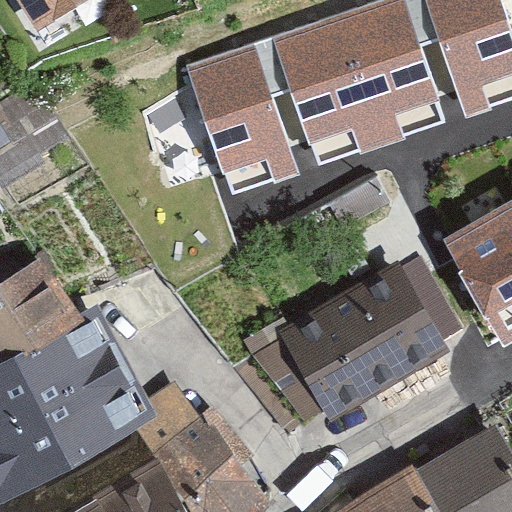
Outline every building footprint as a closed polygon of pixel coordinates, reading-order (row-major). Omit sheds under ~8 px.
[(12,0),(31,29),(77,0),(12,0)] [(511,30),(502,0),(378,0),(186,63),(230,196),(511,103),(511,30)] [(511,211),(455,244),(508,337),(511,334),(511,211)] [(0,493),(150,411),(96,311),(80,319),(41,263),(0,284),(0,493)] [(398,272),(242,366),(292,425),(327,402),(334,412),(443,347),(398,272)] [(165,456),(71,511),(250,511),(264,497),(173,387),(151,402),(157,413),(142,423),(165,456)] [(511,511),(511,455),(496,429),(412,478),(408,471),(339,511),(511,511)]
